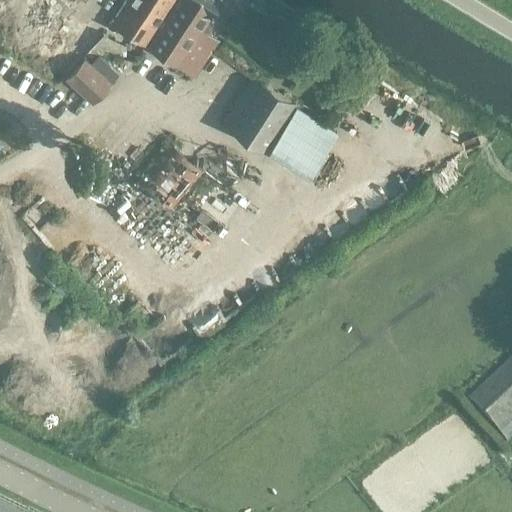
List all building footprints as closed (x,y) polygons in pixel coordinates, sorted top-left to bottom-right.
[(89,32),(39,0),(0,0),(0,40),(58,79),(89,32)] [(51,0),(49,4),(57,9),(62,0),(51,0)] [(144,45),(171,0),(123,0),(109,23),(144,45)] [(171,0),(144,45),(189,74),(208,45),(195,36),(200,29),(204,32),(213,18),(209,16),(218,0),(171,0)] [(89,65),(126,71),(129,53),(92,47),(89,65)] [(110,85),(82,59),(62,80),(90,106),(110,85)] [(264,150),(294,103),(252,76),(222,124),(264,150)] [(336,132),(294,106),(266,153),(307,179),(336,132)] [(169,209),(201,170),(167,144),(136,183),(169,209)] [(216,149),(202,168),(238,193),(251,173),(216,149)] [(382,206),(362,218),(355,207),(341,216),(352,234),(386,214),(382,206)] [(100,321),(81,301),(66,315),(86,335),(100,321)] [(511,358),(482,385),(467,400),(504,443),(511,435),(511,358)] [(448,440),(423,445),(429,479),(457,474),(459,486),(486,481),(479,443),(450,448),(448,440)]
